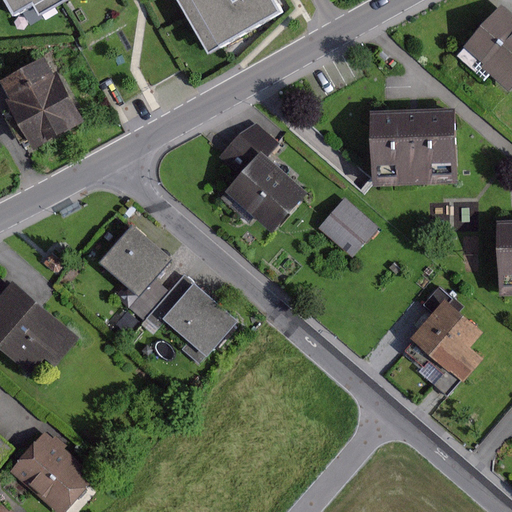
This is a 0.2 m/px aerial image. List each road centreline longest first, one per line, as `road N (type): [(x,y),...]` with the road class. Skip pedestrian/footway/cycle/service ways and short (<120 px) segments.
road 1 (residential): [(120,154),(150,193),(398,406)]
road 2 (tertiary): [(401,0),(120,154)]
road 3 (residential): [(398,406),(511,503)]
road 4 (residential): [(398,406),(307,511)]
road 5 (tertiary): [(120,154),(0,219)]
